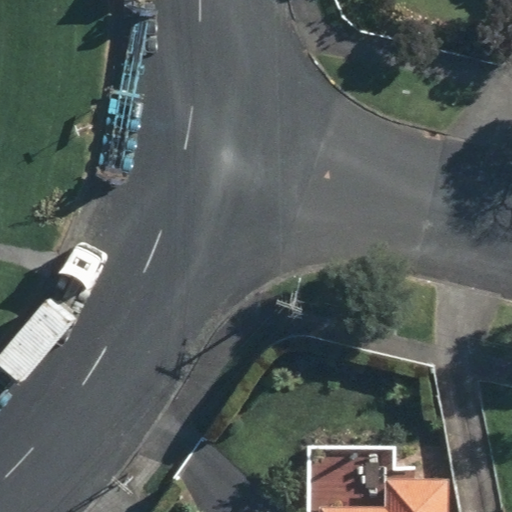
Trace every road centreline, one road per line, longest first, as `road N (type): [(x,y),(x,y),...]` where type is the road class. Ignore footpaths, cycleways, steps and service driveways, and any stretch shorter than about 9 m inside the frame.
road 1 (residential): [(0,483),(82,389),(116,333),(167,216),(187,141)]
road 2 (residential): [(187,141),(511,221)]
road 3 (residential): [(187,141),(201,0)]
